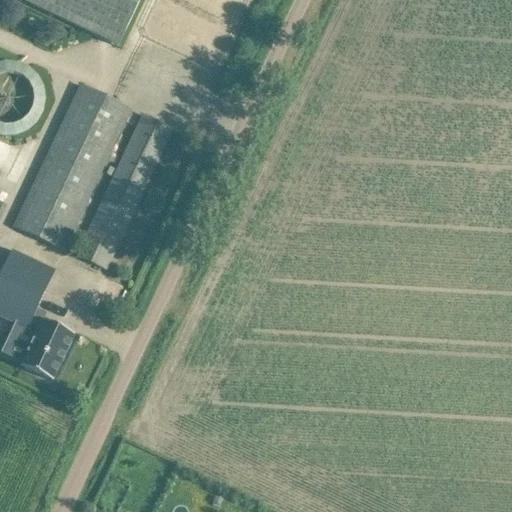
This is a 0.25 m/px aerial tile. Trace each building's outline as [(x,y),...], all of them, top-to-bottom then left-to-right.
[(14,0),(117,48),(140,0),(14,0)] [(131,111),(80,87),(13,228),(64,253),(131,111)] [(172,131),(143,117),(76,258),(105,272),(172,131)] [(0,318),(15,325),(27,331),(34,317),(55,272),(11,252),(0,275),(0,318)] [(52,383),(74,337),(43,321),(34,317),(27,331),(15,325),(13,330),(33,340),(20,368),(52,383)]
